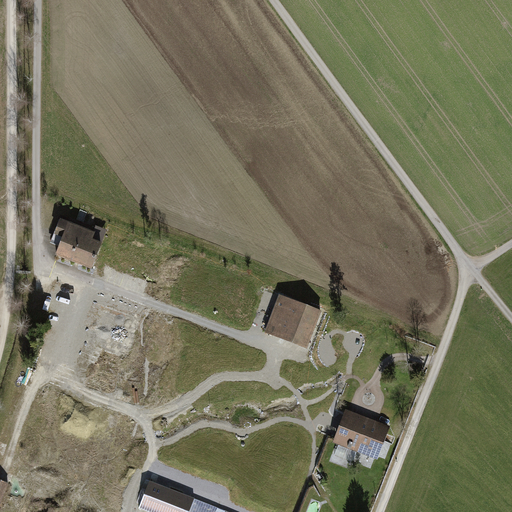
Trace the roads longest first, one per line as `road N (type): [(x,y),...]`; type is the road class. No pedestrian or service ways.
road 1 (track): [(272,0),(511,317)]
road 2 (track): [(11,0),(11,244),(0,350)]
road 3 (track): [(511,246),(471,271),(379,511)]
road 4 (unclassified): [(39,0),(41,263)]
road 5 (track): [(293,356),(77,277)]
road 6 (track): [(77,388),(161,430),(131,511)]
